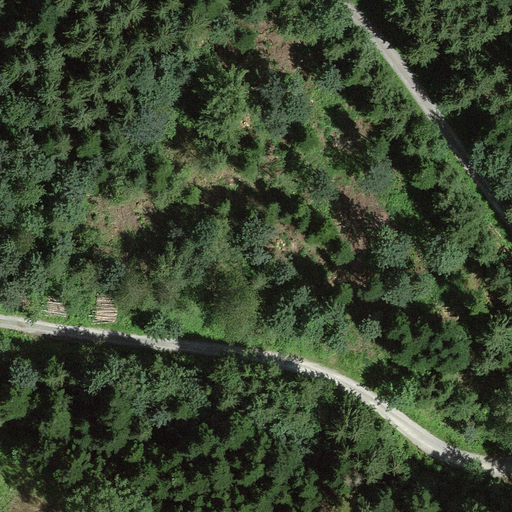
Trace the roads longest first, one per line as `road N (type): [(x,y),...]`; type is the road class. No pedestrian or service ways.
road 1 (track): [(511,464),(463,460),(334,382),(251,359),(0,323)]
road 2 (track): [(339,0),(382,42),(511,224)]
